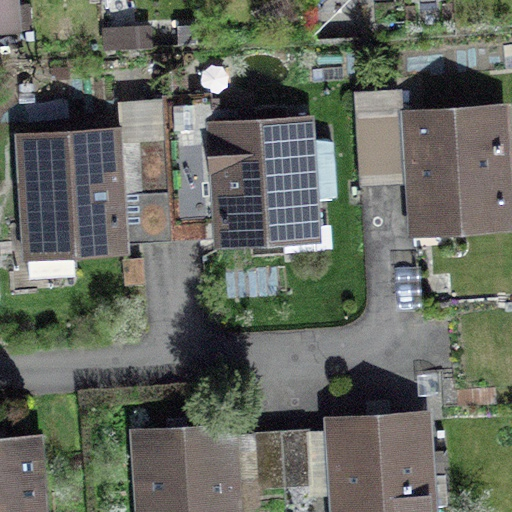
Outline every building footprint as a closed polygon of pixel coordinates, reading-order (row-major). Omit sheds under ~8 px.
[(0,0),(0,32),(17,31),(14,0),(0,0)] [(361,185),(392,183),(391,163),(388,120),(397,119),(395,89),(355,92),(361,185)] [(168,192),(197,190),(196,176),(193,132),(213,131),(210,94),(162,97),(162,103),(168,192)] [(139,193),(141,193),(168,192),(162,103),(133,105),(135,136),(135,139),(139,178),(139,193)] [(255,107),(256,128),(213,131),(193,132),(196,176),(216,174),(220,237),(314,231),(307,125),(287,126),(286,105),(255,107)] [(507,220),(500,113),(397,119),(388,120),(391,163),(409,162),(413,225),(507,220)] [(121,229),(143,228),(141,193),(139,193),(139,178),(135,139),(135,136),(21,143),(28,250),(122,243),(121,229)] [(331,426),(331,429),(309,431),(312,472),(333,470),(334,511),(430,511),(424,420),(331,426)] [(284,487),(313,485),(312,472),(309,431),(309,428),(281,429),(284,487)] [(252,434),(256,488),(284,487),(281,429),(252,431),(252,434)] [(235,511),(234,490),(256,488),(252,434),(231,436),(231,432),(137,438),(141,511),(235,511)] [(0,446),(0,511),(40,511),(36,444),(0,446)]
